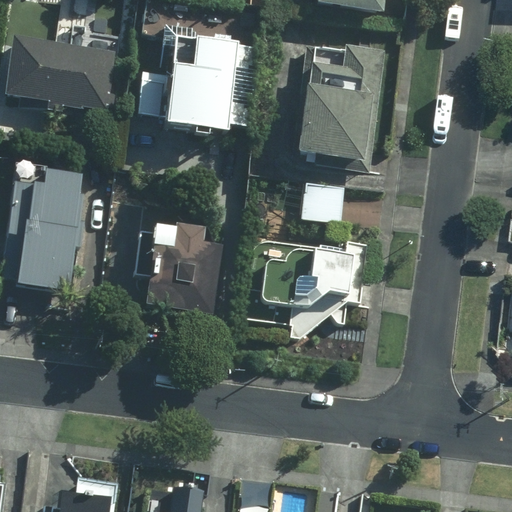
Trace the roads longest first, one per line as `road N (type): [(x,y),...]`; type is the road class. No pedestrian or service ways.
road 1 (residential): [(426,433),(471,0)]
road 2 (residential): [(426,433),(0,379)]
